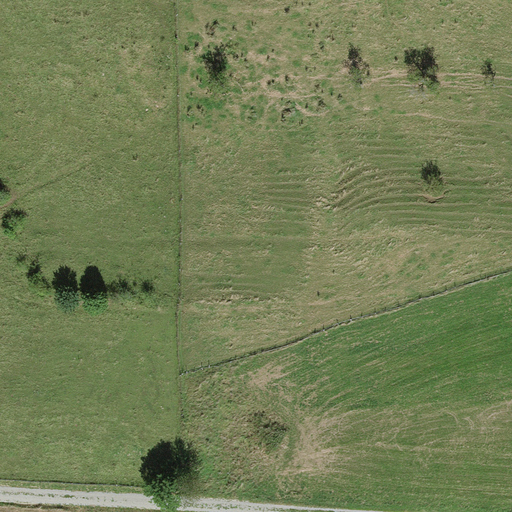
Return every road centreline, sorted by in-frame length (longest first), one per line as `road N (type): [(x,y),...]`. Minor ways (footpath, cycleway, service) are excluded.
road 1 (track): [(0,494),(278,511)]
road 2 (track): [(511,131),(349,116)]
